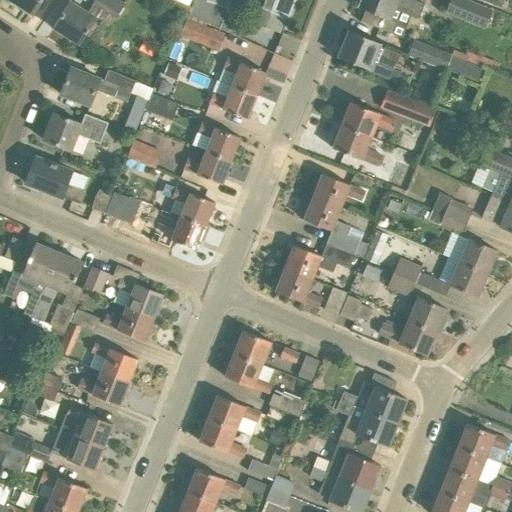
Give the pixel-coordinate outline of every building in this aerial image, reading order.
[(9,0),(33,15),(43,0),(9,0)] [(71,3),(54,29),(80,45),(103,10),(117,19),(126,4),(119,0),(95,0),(87,13),(71,3)] [(207,1),(207,0),(195,0),(192,7),(190,14),(239,36),(242,31),(223,23),(229,9),(207,1)] [(296,0),(265,0),(262,8),(257,23),(265,27),(271,12),(289,18),(296,0)] [(396,7),(420,17),(425,4),(414,0),(362,0),(359,7),(366,10),(361,21),(395,35),(398,26),(396,21),(391,19),(396,7)] [(493,11),(467,0),(452,0),(448,10),(486,27),(493,11)] [(188,19),(182,34),(218,50),(225,34),(188,19)] [(402,71),(375,60),(381,43),(350,31),(338,58),(369,70),(368,72),(405,87),(409,77),(401,74),(402,71)] [(453,55),(416,40),(409,55),(445,70),(453,55)] [(468,62),(469,61),(453,55),(447,70),(479,82),(484,68),(468,62)] [(232,87),(257,97),(267,73),(228,58),(224,69),(237,74),(232,86),(232,87)] [(183,68),(169,62),(164,75),(178,80),(183,68)] [(116,99),(128,102),(137,81),(110,69),(104,82),(71,69),(61,95),(92,107),(97,92),(116,99)] [(257,97),(232,87),(227,100),(214,94),(210,104),(248,120),(257,97)] [(372,105),(376,95),(357,87),(353,98),(372,105)] [(390,91),(382,106),(429,126),(436,109),(390,91)] [(180,104),(153,94),(147,109),(173,120),(180,104)] [(149,101),(138,95),(125,128),(136,133),(149,101)] [(342,125),(373,137),(377,125),(392,131),(396,121),(351,103),(342,125)] [(109,124),(85,115),(81,125),(54,114),(43,141),(72,152),(78,135),(101,144),(109,124)] [(500,130),(511,134),(511,130),(511,123),(504,121),(500,130)] [(241,138),(202,123),(198,135),(211,140),(206,152),(232,162),(241,138)] [(373,137),(342,125),(333,149),(378,167),(382,156),(367,151),(373,137)] [(135,140),(129,156),(155,167),(161,151),(135,140)] [(511,158),(489,149),(481,166),(490,169),(482,187),(494,191),(492,195),(511,204),(511,158)] [(425,156),(427,160),(431,161),(435,159),(437,155),(435,151),(431,150),(427,152),(425,156)] [(232,162),(206,152),(202,164),(188,159),(184,170),(222,185),(232,162)] [(125,165),(143,173),(146,164),(129,157),(125,165)] [(73,173),(36,158),(26,184),(81,205),(86,192),(68,185),(73,173)] [(322,175),(314,197),(341,208),(346,195),(361,201),(365,192),(322,175)] [(114,193),(101,187),(92,210),(105,215),(114,193)] [(215,203),(177,188),(172,199),(174,200),(186,204),(181,216),(206,226),(215,203)] [(148,189),(143,200),(155,204),(159,193),(148,189)] [(474,209),(452,199),(453,198),(440,192),(432,211),(466,225),(474,209)] [(130,199),(115,193),(106,215),(121,221),(130,199)] [(511,204),(492,195),(482,218),(501,225),(501,227),(511,232),(511,204)] [(314,197),(304,221),(331,232),(327,244),(355,255),(364,258),(368,245),(360,241),(348,237),(351,228),(336,222),(341,208),(314,197)] [(429,220),(440,225),(462,234),(466,225),(432,211),(429,220)] [(206,226),(181,216),(176,230),(162,225),(159,234),(197,249),(206,226)] [(4,260),(15,265),(25,243),(13,238),(4,259),(4,260)] [(498,252),(469,240),(459,262),(489,274),(498,252)] [(60,254),(36,244),(22,276),(38,282),(24,313),(34,317),(60,254)] [(337,263),(350,268),(355,255),(327,244),(322,256),(295,245),(285,269),(312,279),(318,266),(334,272),(337,263)] [(65,331),(84,289),(75,285),(83,264),(60,254),(34,317),(23,341),(34,346),(42,327),(51,331),(54,325),(65,331)] [(0,269),(12,274),(15,265),(4,260),(4,259),(0,256),(0,269)] [(423,266),(401,256),(393,274),(415,283),(416,282),(446,296),(450,285),(449,285),(450,284),(424,272),(423,274),(420,272),(423,266)] [(450,284),(449,285),(450,285),(479,297),(489,274),(459,262),(450,284)] [(381,271),(368,265),(363,276),(377,282),(381,271)] [(109,273),(94,267),(84,290),(99,295),(109,273)] [(312,279),(285,269),(276,291),(319,308),(323,299),(307,293),(312,279)] [(415,283),(393,274),(388,288),(409,297),(415,283)] [(23,279),(21,278),(12,275),(4,294),(15,298),(19,288),(23,279)] [(164,295),(121,278),(117,288),(119,289),(114,301),(127,307),(155,318),(164,295)] [(347,293),(333,288),(325,310),(339,315),(347,293)] [(340,316),(354,321),(356,315),(368,319),(372,309),(361,303),(362,300),(348,294),(347,297),(340,316)] [(447,311),(418,298),(408,320),(438,332),(447,311)] [(155,318),(127,307),(121,321),(107,315),(104,324),(146,341),(155,318)] [(101,319),(78,309),(73,323),(81,327),(96,332),(101,319)] [(438,332),(408,320),(404,331),(383,323),(378,334),(428,356),(438,332)] [(81,327),(71,322),(59,351),(70,355),(81,327)] [(272,342),(244,331),(234,354),(263,365),(272,342)] [(139,360),(97,343),(93,353),(107,358),(101,372),(130,383),(139,360)] [(300,354),(285,347),(281,357),(296,363),(300,354)] [(234,354),(225,377),(269,394),(273,385),(269,383),(258,379),(262,367),(263,365),(234,354)] [(320,361),(313,358),(306,356),(299,374),(313,379),(320,361)] [(40,369),(35,382),(58,391),(63,379),(41,369),(40,369)] [(130,383),(101,372),(96,385),(82,380),(78,389),(121,406),(130,383)] [(393,393),(397,383),(397,382),(375,373),(370,384),(364,382),(362,389),(358,397),(344,391),(340,400),(398,423),(408,399),(393,393)] [(35,382),(31,392),(54,401),(58,391),(35,382)] [(306,401),(283,391),(281,396),(273,393),(269,405),(299,419),(306,401)] [(262,412),(218,395),(209,418),(237,430),(242,417),(258,423),(262,412)] [(340,438),(375,451),(378,443),(388,447),(398,423),(340,400),(336,411),(349,416),(340,438)] [(77,436),(105,447),(113,424),(71,408),(67,417),(82,423),(77,436)] [(237,430),(209,418),(200,441),(243,458),(247,449),(232,443),(237,430)] [(467,424),(458,447),(487,459),(493,445),(508,451),(511,442),(467,424)] [(269,442),(285,448),(290,437),(274,430),(269,442)] [(0,446),(8,450),(14,437),(0,431),(0,446)] [(34,442),(35,439),(16,431),(14,437),(8,450),(27,457),(29,454),(48,462),(53,449),(34,442)] [(105,447),(77,436),(71,451),(56,445),(53,453),(95,470),(105,447)] [(375,451),(340,438),(327,472),(340,478),(341,476),(372,489),(381,465),(371,461),(375,451)] [(0,446),(0,462),(3,464),(8,450),(0,446)] [(487,459),(458,447),(449,470),(478,481),(479,480),(487,459)] [(8,450),(3,464),(21,472),(27,457),(8,450)] [(269,466),(252,459),(248,470),(274,481),(276,475),(282,460),(272,456),(269,466)] [(314,467),(309,477),(323,483),(319,494),(331,500),(359,511),(362,511),(372,489),(341,476),(340,478),(327,472),(314,467)] [(188,491),(217,503),(222,490),(237,496),(241,486),(198,468),(188,491)] [(469,504),(475,490),(488,495),(492,485),(479,480),(478,481),(449,470),(440,493),(469,504)] [(88,489),(45,472),(41,481),(56,487),(51,501),(79,511),(88,489)] [(271,488),(290,496),(295,483),(276,475),(274,481),(271,488)] [(511,482),(496,476),(492,485),(509,491),(511,483),(511,482)] [(267,485),(249,477),(244,488),(262,495),(267,485)] [(509,491),(492,485),(488,495),(505,502),(509,491)] [(266,500),(286,508),(290,496),(271,488),(266,500)] [(213,511),(217,503),(188,491),(180,511),(213,511)] [(465,511),(469,504),(440,493),(432,511),(465,511)] [(51,501),(46,511),(38,511),(30,509),(28,511),(78,511),(79,511),(51,501)] [(7,511),(9,506),(0,502),(0,511),(7,511)]
